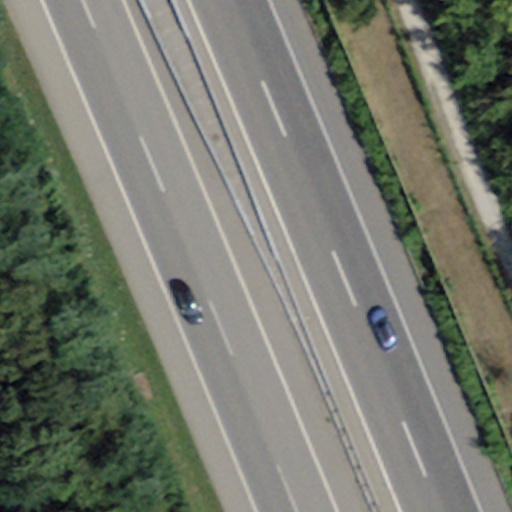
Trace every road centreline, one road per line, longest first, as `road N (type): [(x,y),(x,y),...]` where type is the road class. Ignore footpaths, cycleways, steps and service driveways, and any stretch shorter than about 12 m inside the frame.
road 1 (motorway): [(77,0),(291,511)]
road 2 (motorway): [(438,511),(225,0)]
